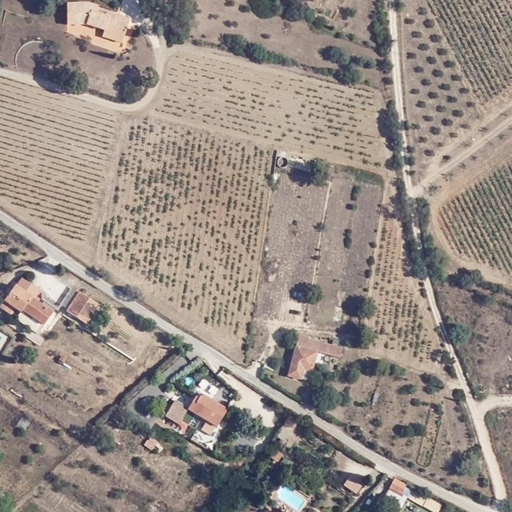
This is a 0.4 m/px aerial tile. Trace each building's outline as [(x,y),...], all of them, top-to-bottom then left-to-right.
[(122,43),(129,19),(118,15),(117,17),(97,11),(98,7),(89,4),(68,4),(67,24),(85,24),(103,29),(102,37),(122,43)] [(313,172),(315,161),(290,154),(287,165),(313,172)] [(305,331),(330,180),(278,172),(254,322),(305,331)] [(359,338),(384,186),(333,177),(308,331),(359,338)] [(14,308),(20,313),(29,301),(34,301),(39,297),(39,290),(20,277),(4,300),(14,308)] [(100,305),(80,293),(67,312),(87,325),(100,305)] [(37,333),(52,313),(39,303),(39,297),(34,301),(29,301),(20,313),(16,318),(37,333)] [(39,303),(52,313),(55,309),(39,297),(39,303)] [(0,306),(10,314),(14,308),(4,300),(0,305),(0,306)] [(307,381),(316,352),(323,354),(326,344),(308,339),(309,336),(298,333),(286,375),(301,379),(307,381)] [(338,358),(341,348),(326,344),(323,354),(338,358)] [(322,388),(314,387),(312,400),(320,400),(322,388)] [(196,397),(187,410),(207,422),(201,430),(212,437),(228,412),(203,395),(200,400),(196,397)] [(178,424),(187,410),(173,402),(165,416),(178,424)] [(278,458),(282,452),(276,447),(272,454),(278,458)] [(406,486),(395,481),(391,490),(402,495),(406,486)]
